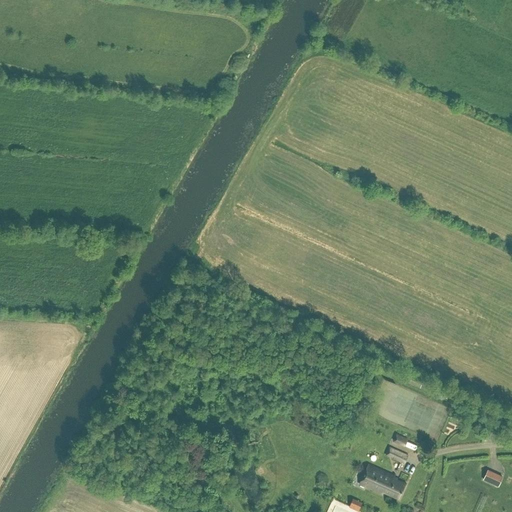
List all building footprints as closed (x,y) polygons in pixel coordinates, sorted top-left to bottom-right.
[(362,430),(368,424),(364,421),(359,427),(362,430)] [(396,433),(392,441),(399,444),(402,436),(396,433)] [(385,455),(405,464),(409,455),(389,446),(385,455)] [(383,491),(399,498),(406,483),(392,477),(393,474),(369,463),(360,483),(382,493),(383,491)] [(488,469),(483,480),(498,487),(503,476),(488,469)] [(349,507),(359,511),(363,503),(353,499),(349,507)]
